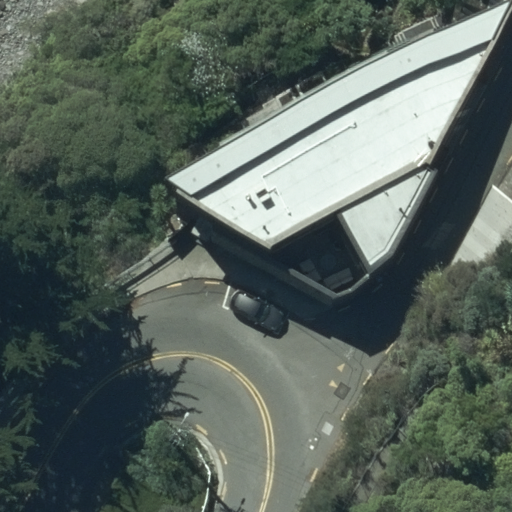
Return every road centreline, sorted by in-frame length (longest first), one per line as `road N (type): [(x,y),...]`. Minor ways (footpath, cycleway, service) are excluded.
road 1 (residential): [(268,419),(355,339),(462,200),(511,99)]
road 2 (tertiary): [(18,511),(84,399),(116,372),(155,356),(228,365),(268,419)]
